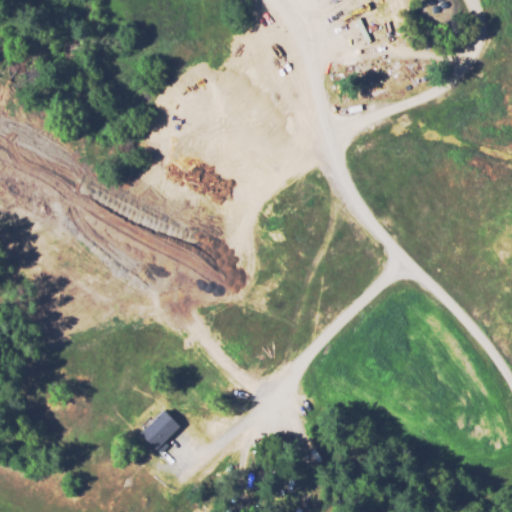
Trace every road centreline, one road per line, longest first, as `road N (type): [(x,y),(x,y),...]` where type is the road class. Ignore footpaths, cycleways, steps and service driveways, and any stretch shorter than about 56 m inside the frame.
road 1 (track): [(511,380),(340,184),(304,116),(294,0)]
road 2 (track): [(408,268),(359,299),(248,417),(194,453),(177,447)]
